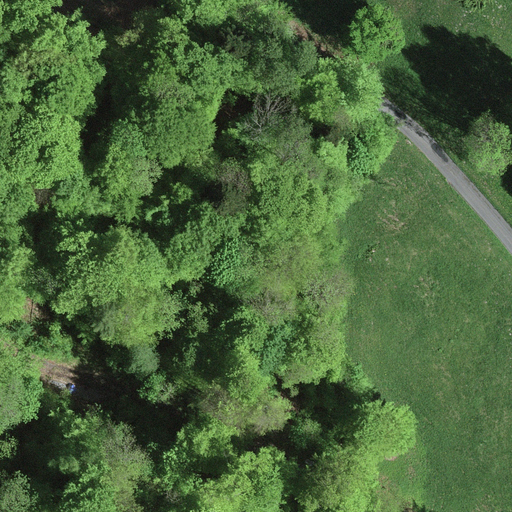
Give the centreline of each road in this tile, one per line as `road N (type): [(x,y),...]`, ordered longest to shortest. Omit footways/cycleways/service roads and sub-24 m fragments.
road 1 (track): [(376,511),(271,451),(0,348)]
road 2 (unclassified): [(230,0),(416,132),(511,244)]
